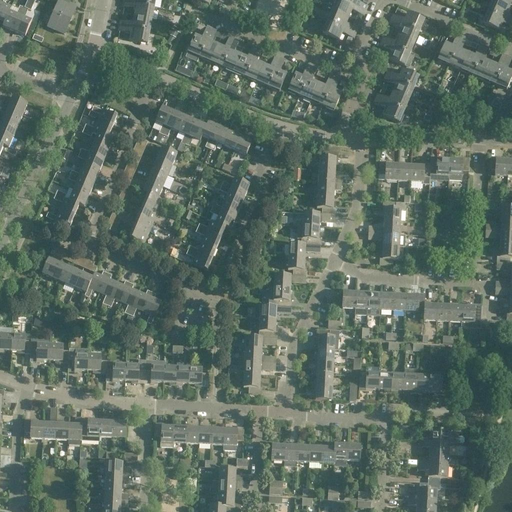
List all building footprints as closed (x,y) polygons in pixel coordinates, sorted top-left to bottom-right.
[(9,13),(11,8),(4,4),(6,0),(0,0),(0,2),(0,20),(4,22),(5,22),(9,13)] [(123,0),(123,2),(154,8),(160,9),(161,0),(123,0)] [(338,0),(336,0),(332,11),(348,18),(351,11),(363,17),(365,12),(338,0)] [(338,0),(365,12),(367,7),(355,2),(355,0),(338,0)] [(59,1),(53,14),(70,21),(76,7),(68,4),(59,1)] [(487,12),(511,22),(511,17),(506,15),(509,8),(492,1),(487,12)] [(134,17),(152,20),(154,8),(123,2),(122,7),(135,10),(134,17)] [(23,9),(19,7),(16,15),(9,13),(5,22),(4,22),(2,27),(13,32),(23,9)] [(31,22),(24,19),(28,11),(23,9),(13,32),(25,37),(31,22)] [(332,11),(327,22),(356,34),(358,30),(345,24),(348,18),(332,11)] [(511,22),(487,12),(482,24),(499,31),(502,24),(511,28),(511,22)] [(70,21),(53,14),(48,28),(64,35),(70,21)] [(392,15),(390,20),(419,32),(424,21),(407,14),(404,21),(392,15)] [(119,27),(149,32),(152,20),(134,17),(133,24),(120,22),(119,27)] [(397,37),(414,44),(419,32),(390,20),(388,25),(400,30),(397,37)] [(356,34),(327,22),(322,34),(338,41),(341,34),(354,39),(356,34)] [(147,45),(149,32),(119,27),(118,32),(131,34),(129,42),(147,45)] [(195,36),(188,53),(199,58),(211,29),(206,27),(201,39),(195,36)] [(211,43),(216,31),(211,29),(199,58),(211,63),(218,46),(211,43)] [(34,35),(32,40),(41,44),(43,39),(34,35)] [(449,65),(462,37),(457,35),(451,47),(445,44),(437,60),(449,65)] [(229,37),(224,49),(218,46),(211,63),(222,67),(234,39),(229,37)] [(380,43),(409,55),(414,44),(397,37),(394,43),(382,38),(380,43)] [(461,70),(468,54),(461,51),(466,39),(462,37),(449,65),(461,70)] [(234,53),(239,41),(234,39),(222,67),(233,72),(240,56),(234,53)] [(380,43),(378,48),(390,53),(387,60),(404,67),(407,68),(408,69),(413,58),(409,56),(409,55),(380,43)] [(472,75),(484,47),(479,45),(474,57),(468,54),(461,70),(472,75)] [(252,46),(247,59),(240,56),(233,72),(245,77),(257,48),(252,46)] [(483,80),(490,64),(484,61),(489,49),(484,47),(472,75),(483,80)] [(256,63),(259,56),(262,50),(257,48),(245,77),(256,82),(263,66),(256,63)] [(483,80),(495,85),(507,56),(502,54),(497,66),(490,64),(483,80)] [(275,56),(272,62),(270,68),(263,66),(256,82),(268,87),(280,58),(275,56)] [(507,56),(495,85),(506,90),(511,76),(511,73),(506,71),(511,58),(507,56)] [(279,72),(284,60),(280,58),(268,87),(279,92),(286,75),(279,72)] [(299,96),(312,68),(307,65),(306,67),(299,64),(298,68),(304,71),(302,78),(296,75),(295,75),(288,91),(299,96)] [(312,68),(299,96),(311,101),(318,85),(311,82),(316,70),(312,68)] [(387,72),(385,77),(413,89),(418,77),(402,70),(399,77),(387,72)] [(318,85),(311,101),(322,106),(335,77),(330,75),(324,87),(318,85)] [(339,79),(335,77),(322,106),(334,111),(341,94),(334,92),(339,79)] [(395,87),(392,93),(408,100),(413,89),(385,77),(382,82),(395,87)] [(95,90),(91,101),(96,103),(101,92),(95,90)] [(377,95),(375,100),(403,112),(408,100),(392,93),(389,100),(377,95)] [(22,116),(27,105),(12,98),(7,109),(22,116)] [(403,112),(375,100),(373,104),(385,110),(382,117),(398,124),(403,112)] [(90,111),(88,116),(95,119),(97,114),(100,115),(97,122),(112,129),(117,117),(93,107),(91,112),(90,111)] [(162,107),(155,123),(162,126),(159,134),(155,142),(159,144),(163,136),(173,112),(162,107)] [(2,120),(18,127),(22,116),(7,109),(2,120)] [(163,136),(159,144),(164,146),(167,138),(171,129),(177,132),(184,117),(173,112),(163,136)] [(181,143),(177,151),(182,153),(185,145),(195,122),(184,117),(177,132),(184,135),(181,143)] [(0,125),(0,132),(13,138),(18,127),(2,120),(0,125)] [(219,126),(208,121),(206,126),(202,137),(208,140),(205,148),(209,150),(219,126)] [(94,129),(85,125),(84,129),(92,133),(97,135),(107,140),(112,129),(97,122),(94,129)] [(206,126),(195,122),(185,145),(189,147),(193,139),(199,142),(202,137),(206,126)] [(230,131),(219,126),(209,150),(213,152),(217,143),(224,146),(230,131)] [(84,129),(82,134),(91,137),(92,133),(84,129)] [(230,131),(224,146),(235,151),(241,136),(230,131)] [(0,132),(0,145),(8,149),(13,138),(0,132)] [(107,153),(112,141),(107,140),(97,135),(92,146),(107,153)] [(246,156),(252,141),(241,136),(235,151),(246,156)] [(0,154),(1,152),(6,153),(14,157),(16,153),(8,149),(0,145),(0,154)] [(103,164),(107,153),(92,146),(89,153),(81,149),(79,154),(103,164)] [(177,155),(162,148),(157,159),(172,166),(177,155)] [(338,153),(325,152),(324,159),(319,158),(318,171),(334,172),(335,165),(337,165),(338,153)] [(98,175),(103,164),(79,154),(77,158),(86,161),(83,168),(98,175)] [(430,170),(429,181),(448,182),(449,177),(449,161),(442,160),(442,158),(430,157),(430,165),(430,170)] [(68,170),(74,171),(76,160),(68,158),(66,167),(63,167),(62,172),(68,173),(68,170)] [(501,158),(489,158),(488,171),(495,171),(494,176),(507,177),(508,161),(501,161),(501,158)] [(152,170),(167,177),(172,166),(157,159),(152,170)] [(457,159),(457,161),(449,161),(449,177),(461,177),(462,172),(468,172),(469,159),(457,159)] [(386,163),(379,163),(378,176),(385,176),(384,181),(397,182),(398,164),(393,163),(393,166),(386,165),(386,163)] [(403,166),(403,164),(398,164),(397,182),(410,183),(411,167),(403,166)] [(429,186),(430,170),(430,165),(418,165),(418,167),(411,167),(410,183),(423,183),(422,186),(429,186)] [(93,186),(98,175),(83,168),(80,175),(71,172),(70,176),(93,186)] [(147,181),(163,188),(167,177),(152,170),(147,181)] [(341,185),(341,178),(334,178),(334,172),(318,171),(318,184),(341,185)] [(68,180),(76,184),(73,190),(89,197),(93,186),(70,176),(68,180)] [(244,197),(249,186),(234,179),(231,186),(223,183),(221,187),(244,197)] [(158,199),(163,201),(165,196),(160,194),(163,188),(147,181),(142,193),(147,195),(158,199)] [(333,197),(333,191),(341,191),(341,185),(318,184),(317,196),(333,197)] [(221,187),(219,191),(227,195),(224,202),(240,208),(244,197),(221,187)] [(79,206),(84,208),(89,197),(73,190),(68,201),(79,206)] [(66,195),(57,191),(55,196),(64,199),(66,195)] [(158,212),(163,201),(158,199),(147,195),(143,206),(158,212)] [(55,196),(53,200),(62,204),(59,210),(74,217),(79,206),(68,201),(64,199),(55,196)] [(162,204),(164,205),(159,219),(177,226),(182,213),(193,217),(194,213),(188,211),(191,204),(166,196),(162,204)] [(316,209),(322,209),(321,215),(334,216),(335,204),(333,204),(333,197),(317,196),(316,209)] [(511,201),(499,201),(499,213),(501,213),(501,220),(511,220),(511,201)] [(208,204),(206,207),(211,209),(235,219),(240,208),(224,202),(222,208),(213,205),(213,206),(208,204)] [(382,203),(382,215),(384,215),(384,222),(400,223),(400,211),(404,211),(405,204),(395,204),(382,203)] [(158,212),(143,206),(138,217),(153,223),(158,212)] [(225,228),(230,230),(235,219),(211,209),(210,213),(218,217),(215,223),(215,224),(225,228)] [(48,213),(46,218),(63,226),(62,229),(67,232),(68,228),(69,228),(74,217),(59,210),(56,217),(48,213)] [(321,215),(303,214),(303,227),(318,228),(319,222),(334,223),(334,216),(321,215)] [(153,223),(138,217),(133,228),(148,234),(153,223)] [(511,220),(501,220),(500,226),(485,226),(485,232),(511,233),(511,220)] [(215,223),(210,221),(207,228),(199,225),(197,229),(221,239),(225,228),(215,224),(215,223)] [(384,222),(383,228),(368,228),(368,234),(399,236),(400,223),(384,222)] [(318,228),(303,227),(297,227),(296,240),(307,240),(307,246),(320,247),(320,235),(318,235),(318,228)] [(133,228),(128,239),(144,246),(148,234),(133,228)] [(197,229),(195,233),(204,237),(201,244),(216,250),(221,239),(197,229)] [(511,233),(485,232),(485,239),(500,239),(500,245),(511,245),(511,233)] [(368,234),(367,241),(383,241),(382,247),(402,248),(404,248),(405,236),(399,236),(368,234)] [(201,244),(198,250),(189,247),(188,251),(211,261),(216,250),(201,244)] [(307,246),(289,245),(288,258),(304,259),(304,253),(320,254),(320,247),(307,246)] [(509,265),(510,259),(511,258),(511,245),(500,245),(499,253),(497,253),(496,264),(509,265)] [(380,255),(379,266),(392,267),(392,261),(398,261),(398,262),(402,262),(402,248),(382,247),(382,255),(380,255)] [(188,251),(186,255),(194,259),(191,266),(206,272),(211,261),(188,251)] [(287,271),(293,271),(292,277),(305,278),(306,266),(304,266),(304,259),(288,258),(287,271)] [(48,259),(42,275),(53,279),(59,264),(48,259)] [(70,269),(59,264),(53,279),(64,284),(70,269)] [(496,264),(496,271),(511,272),(511,278),(511,277),(511,264),(509,265),(496,264)] [(85,294),(84,297),(89,299),(92,290),(99,293),(107,274),(103,272),(101,276),(95,273),(97,268),(93,266),(90,272),(94,273),(92,278),(85,294)] [(81,274),(70,269),(64,284),(75,289),(81,274)] [(75,289),(85,294),(92,278),(81,274),(75,289)] [(106,296),(102,305),(106,306),(117,283),(110,280),(111,276),(107,274),(99,293),(106,296)] [(292,277),(274,276),(274,289),(290,290),(290,284),(305,284),(305,278),(292,277)] [(495,283),(495,289),(511,290),(511,277),(511,278),(510,284),(495,283)] [(111,308),(114,300),(121,303),(129,284),(125,282),(123,286),(117,283),(106,306),(111,308)] [(128,306),(124,314),(128,316),(139,292),(132,289),(133,285),(129,284),(121,303),(128,306)] [(269,308),(291,309),(292,297),(289,297),(290,290),(274,289),(270,289),(269,308)] [(511,290),(495,289),(494,296),(510,297),(509,302),(511,302),(511,290)] [(133,318),(136,309),(143,312),(151,293),(147,291),(145,295),(139,292),(128,316),(133,318)] [(348,293),(348,291),(343,291),(342,309),(355,309),(356,294),(348,293)] [(356,294),(355,309),(354,315),(367,316),(367,310),(368,292),(363,292),(363,294),(356,294)] [(373,294),(373,292),(368,292),(367,310),(380,311),(381,295),(373,294)] [(150,315),(146,323),(151,325),(161,302),(154,299),(155,295),(151,293),(143,312),(150,315)] [(388,293),(388,295),(381,295),(380,311),(392,311),(393,293),(388,293)] [(398,296),(398,293),(393,293),(392,311),(405,312),(405,296),(398,296)] [(405,312),(417,313),(417,307),(418,294),(413,294),(413,297),(405,296),(405,312)] [(417,307),(424,308),(423,321),(436,322),(437,306),(429,306),(429,303),(424,303),(425,295),(418,294),(417,307)] [(444,306),(442,306),(437,306),(436,322),(448,322),(449,304),(444,304),(444,306)] [(452,307),(452,304),(449,304),(448,322),(461,323),(462,307),(452,307)] [(462,307),(461,323),(460,328),(461,328),(461,326),(473,327),(472,329),(473,329),(475,328),(476,328),(477,327),(478,327),(479,326),(480,326),(481,306),(469,305),(469,307),(462,307)] [(254,320),(259,320),(275,321),(275,315),(291,315),(291,309),(269,308),(255,307),(254,320)] [(503,325),(503,309),(491,309),(491,325),(503,325)] [(258,333),(264,333),(264,339),(277,340),(277,328),(275,328),(275,321),(259,320),(258,333)] [(11,352),(12,336),(12,330),(0,329),(0,353),(4,354),(5,351),(11,352)] [(316,331),(316,343),(318,343),(318,350),(334,351),(334,338),(329,338),(329,332),(316,331)] [(30,350),(31,342),(24,342),(25,336),(12,336),(11,352),(18,352),(18,354),(30,355),(30,350)] [(261,352),(261,346),(276,346),(277,340),(264,339),(245,338),(245,351),(261,352)] [(50,346),(37,345),(37,350),(30,350),(30,355),(29,363),(41,364),(41,361),(49,362),(50,346)] [(68,360),(69,352),(62,352),(63,346),(50,346),(49,362),(56,362),(56,364),(68,365),(68,360)] [(333,364),(334,351),(318,350),(317,358),(315,358),(315,363),(333,364)] [(69,351),(69,352),(68,360),(68,365),(67,373),(79,374),(79,371),(87,372),(88,356),(88,352),(69,351)] [(275,365),(276,358),(260,358),(261,352),(245,351),(244,363),(275,365)] [(106,370),(106,362),(100,362),(101,356),(88,356),(87,372),(94,372),(94,374),(106,375),(106,370)] [(126,365),(125,381),(132,382),(132,384),(144,385),(145,363),(145,362),(139,361),(139,363),(138,366),(126,365)] [(145,363),(144,385),(156,385),(156,383),(163,383),(164,367),(164,364),(164,363),(145,362),(145,363)] [(259,377),(260,371),(275,371),(275,365),(244,363),(243,376),(259,377)] [(332,376),(333,364),(315,363),(314,368),(317,368),(316,375),(332,376)] [(176,368),(176,386),(181,387),(181,384),(188,385),(189,369),(189,365),(177,364),(176,368)] [(126,365),(113,365),(112,370),(106,370),(106,375),(105,383),(117,383),(117,381),(125,381),(126,365)] [(163,383),(171,384),(170,386),(176,386),(176,368),(164,367),(163,383)] [(208,375),(202,375),(202,369),(189,369),(188,385),(195,385),(195,387),(207,388),(208,375)] [(404,376),(403,392),(410,392),(410,395),(415,395),(416,376),(416,371),(404,370),(404,376)] [(378,391),(379,374),(366,374),(366,379),(359,379),(358,392),(370,392),(370,390),(378,391)] [(379,374),(378,391),(385,391),(385,393),(390,393),(391,375),(379,374)] [(332,388),(332,376),(316,375),(316,383),(313,383),(313,387),(332,388)] [(391,375),(390,393),(395,394),(395,391),(403,392),(404,376),(391,375)] [(243,389),(248,389),(248,395),(261,396),(262,384),(259,384),(259,377),(243,376),(243,389)] [(416,376),(415,395),(420,395),(420,393),(428,393),(428,377),(416,376)] [(428,377),(428,393),(435,393),(435,396),(447,396),(448,383),(441,383),(441,378),(428,377)] [(315,400),(331,401),(332,388),(313,387),(313,393),(315,393),(315,400)] [(57,409),(50,409),(50,424),(43,424),(42,440),(55,441),(57,409)] [(68,425),(63,425),(63,410),(57,409),(55,441),(68,441),(68,425)] [(82,419),(75,418),(74,426),(68,425),(68,441),(80,442),(82,419)] [(82,419),(80,442),(99,443),(100,438),(100,422),(93,422),(93,419),(82,419)] [(113,420),(108,420),(108,422),(100,422),(100,438),(112,439),(113,420)] [(126,423),(118,423),(118,421),(113,420),(112,439),(125,439),(126,423)] [(43,424),(36,424),(36,421),(24,421),(24,434),(30,434),(30,439),(42,440),(43,424)] [(174,428),(167,428),(167,425),(155,425),(154,438),(161,438),(160,448),(173,449),(173,444),(174,428)] [(187,426),(182,426),(181,428),(174,428),(173,444),(186,444),(187,426)] [(199,429),(192,429),(192,426),(187,426),(186,444),(198,445),(199,429)] [(211,427),(206,427),(206,430),(199,429),(198,445),(211,446),(211,427)] [(224,430),(216,430),(217,428),(211,427),(211,446),(223,446),(224,430)] [(223,446),(223,452),(236,452),(236,447),(236,442),(242,442),(243,429),(231,428),(231,431),(224,430),(223,446)] [(419,443),(449,444),(449,433),(430,432),(430,439),(419,438),(419,443)] [(284,446),(277,446),(277,444),(272,443),(271,462),(284,462),(284,446)] [(334,465),(333,465),(333,467),(346,468),(346,462),(347,443),(342,443),(342,445),(334,445),(334,449),(335,449),(334,465)] [(346,462),(359,462),(360,446),(352,446),(352,444),(347,443),(346,462)] [(419,443),(418,448),(429,449),(429,455),(448,456),(449,444),(419,443)] [(297,445),(292,445),(292,447),(284,446),(284,462),(296,463),(297,445)] [(309,448),(302,447),(302,445),(297,445),(296,463),(309,464),(309,448)] [(322,446),(317,446),(317,448),(309,448),(309,464),(321,464),(322,446)] [(333,465),(334,465),(335,449),(334,449),(327,449),(327,446),(322,446),(321,464),(333,465)] [(463,457),(463,449),(451,449),(451,458),(463,457)] [(429,455),(429,462),(418,461),(418,466),(448,467),(448,456),(429,455)] [(129,477),(129,470),(122,470),(122,464),(106,463),(105,476),(129,477)] [(418,466),(417,471),(428,471),(427,484),(439,485),(440,479),(447,479),(448,467),(418,466)] [(235,470),(219,469),(218,482),(241,483),(242,477),(234,477),(235,470)] [(121,489),(121,483),(128,483),(129,477),(105,476),(105,488),(121,489)] [(212,494),(218,495),(233,496),(234,490),(241,490),(241,483),(218,482),(212,482),(212,494)] [(427,484),(427,490),(417,490),(417,497),(406,496),(406,501),(436,503),(436,491),(439,491),(439,485),(427,484)] [(127,502),(128,495),(121,495),(121,489),(105,488),(104,501),(127,502)] [(240,508),(240,502),(233,501),(233,496),(218,495),(217,507),(240,508)] [(119,511),(120,508),(127,508),(127,502),(104,501),(103,511),(119,511)] [(406,501),(405,506),(416,507),(415,511),(435,511),(436,503),(406,501)]
